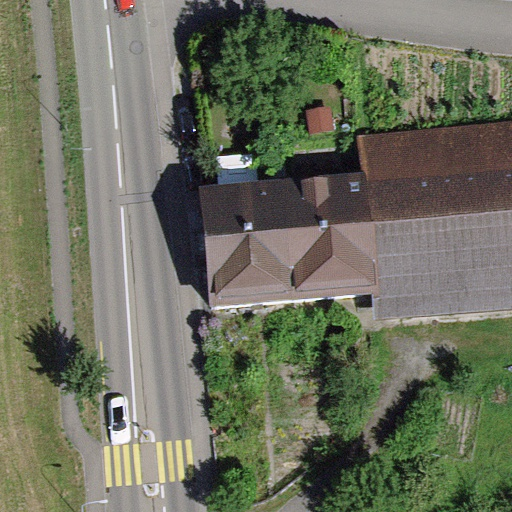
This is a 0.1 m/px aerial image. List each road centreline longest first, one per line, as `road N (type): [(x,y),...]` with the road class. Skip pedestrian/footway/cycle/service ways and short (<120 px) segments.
road 1 (secondary): [(106,0),(155,511)]
road 2 (residential): [(511,22),(320,0)]
